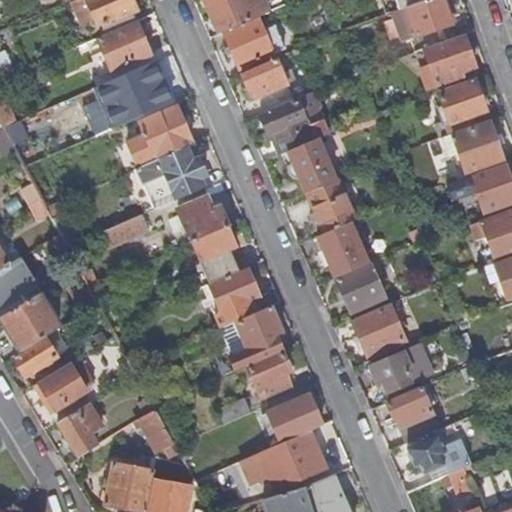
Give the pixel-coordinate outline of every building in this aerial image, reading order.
[(112,32),(137,21),(133,13),(137,11),(132,0),(86,0),(99,28),(108,24),(112,32)] [(204,0),(220,35),(225,33),(258,18),(289,5),(286,0),(204,0)] [(387,0),(395,0),(399,10),(426,0),(387,0)] [(424,49),(447,41),(442,27),(452,23),(444,0),(426,0),(399,10),(392,12),(403,42),(411,39),(415,52),(424,49)] [(258,18),(225,33),(241,69),(285,49),(278,33),(267,37),(264,31),(258,18)] [(154,63),(137,21),(112,32),(98,38),(104,52),(113,72),(116,80),(150,65),(154,63)] [(267,37),(278,33),(275,26),(264,31),(267,37)] [(464,35),(447,41),(424,49),(436,82),(456,75),(454,71),(474,63),(464,35)] [(0,75),(0,67),(14,60),(6,47),(0,50),(0,76),(0,75)] [(426,85),(436,82),(424,49),(415,52),(414,52),(426,85)] [(294,100),(276,59),(242,74),(249,90),(252,88),(256,99),(261,97),(268,112),(294,100)] [(114,129),(173,103),(162,77),(156,79),(150,65),(116,80),(97,88),(114,129)] [(366,118),(374,114),(368,98),(358,73),(348,77),(366,118)] [(441,122),(434,125),(439,138),(474,126),(471,116),(486,110),(475,80),(438,94),(444,111),(438,112),(441,122)] [(0,120),(4,128),(15,123),(0,91),(0,120)] [(314,97),(312,93),(297,99),(298,101),(261,118),(268,133),(270,133),(280,156),(290,152),(318,139),(330,134),(319,110),(321,108),(322,106),(322,103),(321,101),(319,99),(318,98),(314,97)] [(380,94),(368,98),(374,114),(386,110),(380,94)] [(134,170),(193,145),(176,108),(141,124),(145,133),(142,134),(143,136),(124,145),(134,170)] [(453,136),(459,153),(465,172),(503,159),(490,123),(453,136)] [(448,157),(459,153),(453,136),(452,134),(442,138),(448,157)] [(307,193),(336,180),(318,139),(290,152),(293,161),(291,164),(290,167),(290,170),(292,174),(295,177),(299,178),(301,178),(307,193)] [(193,145),(134,170),(147,201),(206,176),(193,145)] [(511,184),(505,163),(471,176),(484,212),(511,201),(511,184)] [(338,179),(336,180),(307,193),(325,235),(350,223),(356,221),(338,179)] [(192,243),(228,227),(220,209),(213,212),(207,198),(178,211),(180,216),(168,221),(174,234),(185,229),(192,243)] [(38,220),(50,213),(47,208),(42,199),(30,206),(38,220)] [(54,221),(63,216),(57,204),(47,208),(50,213),(54,221)] [(511,209),(470,224),(476,239),(486,236),(494,259),(511,252),(511,209)] [(69,248),(78,244),(63,216),(54,221),(61,234),(69,248)] [(142,216),(101,234),(109,251),(150,233),(142,216)] [(424,240),(444,233),(437,218),(418,224),(424,240)] [(336,278),(368,264),(350,223),(325,235),(319,237),(336,278)] [(209,284),(239,271),(230,250),(237,246),(228,227),(192,243),(209,284)] [(71,251),(69,248),(61,234),(47,243),(57,260),(71,251)] [(0,270),(8,266),(0,252),(0,270)] [(511,256),(493,263),(507,301),(511,298),(511,256)] [(0,270),(0,317),(39,294),(18,260),(8,266),(0,270)] [(368,264),(336,278),(351,312),(385,297),(370,263),(368,264)] [(221,328),(259,311),(254,300),(259,298),(246,269),(239,271),(209,284),(221,312),(216,316),(221,328)] [(0,318),(20,352),(43,338),(59,328),(39,294),(0,317),(0,318)] [(390,304),(352,321),(368,357),(406,340),(390,304)] [(246,366),(282,351),(276,337),(283,334),(271,306),(259,311),(221,328),(231,357),(228,358),(234,372),(246,366)] [(56,358),(43,338),(20,352),(12,357),(24,377),(56,358)] [(283,353),(247,369),(260,399),(290,386),(285,374),(291,371),(283,353)] [(379,384),(383,382),(388,393),(410,382),(405,373),(410,371),(403,353),(372,367),(379,384)] [(128,382),(137,376),(132,367),(130,362),(120,368),(128,382)] [(73,370),(85,390),(94,384),(82,365),(73,370)] [(87,393),(85,390),(73,370),(70,366),(35,387),(52,414),(66,406),(69,411),(80,404),(77,399),(87,393)] [(421,388),(387,404),(394,419),(396,419),(400,428),(433,414),(421,388)] [(310,431),(322,426),(309,395),(267,413),(280,444),(310,431)] [(156,411),(154,407),(150,398),(140,403),(147,417),(156,411)] [(225,424),(250,414),(244,400),(220,411),(225,424)] [(103,425),(90,404),(58,423),(78,457),(98,445),(91,432),(103,425)] [(176,446),(156,411),(147,417),(139,421),(157,454),(164,450),(169,460),(180,454),(176,446)] [(326,467),(310,431),(280,444),(258,454),(274,490),(326,467)] [(447,475),(449,474),(464,468),(471,465),(460,439),(449,444),(447,438),(441,441),(439,436),(407,449),(415,467),(419,464),(424,474),(443,466),(447,475)] [(106,505),(144,511),(146,511),(153,481),(154,472),(114,464),(106,505)] [(468,478),(464,468),(449,474),(454,484),(468,478)] [(314,511),(349,511),(333,476),(307,487),(314,511)] [(153,481),(146,511),(187,511),(190,501),(187,500),(189,492),(184,491),(183,494),(163,490),(165,483),(153,481)] [(314,511),(307,487),(264,501),(263,501),(266,511),(314,511)]
